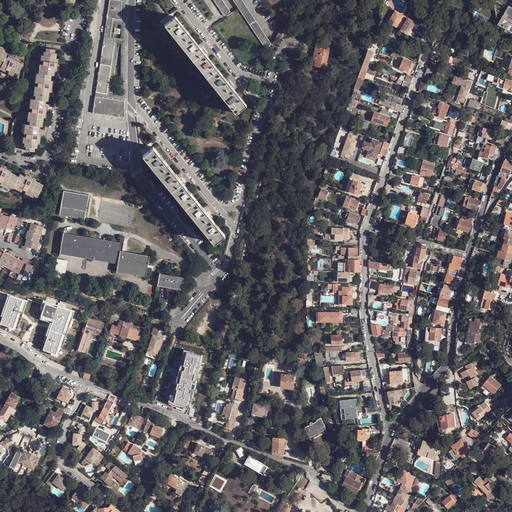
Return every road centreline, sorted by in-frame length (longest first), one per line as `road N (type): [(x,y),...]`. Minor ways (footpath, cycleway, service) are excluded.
road 1 (residential): [(0,338),(85,384),(311,469),(356,511)]
road 2 (residential): [(131,0),(137,174),(216,271),(205,297)]
road 3 (residential): [(474,233),(452,319),(451,362),(389,434)]
road 4 (residential): [(366,225),(362,309),(389,434)]
road 5 (residential): [(420,241),(479,72)]
road 6 (residential): [(422,66),(366,225)]
